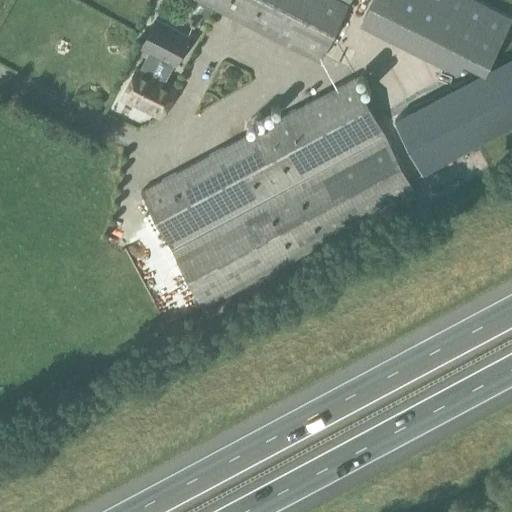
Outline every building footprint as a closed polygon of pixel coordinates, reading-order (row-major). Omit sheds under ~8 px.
[(198,0),(319,61),(349,0),(198,0)] [(511,17),(477,0),(372,0),(363,19),(472,74),(488,65),(511,17)] [(149,51),(141,68),(137,66),(121,98),(160,118),(176,86),(165,80),(173,63),(175,64),(189,36),(155,18),(141,47),(149,51)] [(472,74),(392,117),(422,174),(511,124),(511,51),(488,65),(472,74)] [(312,88),(312,68),(268,68),(268,88),(312,88)] [(354,77),(141,190),(203,306),(416,193),(354,77)] [(130,127),(135,110),(120,106),(116,123),(130,127)]
